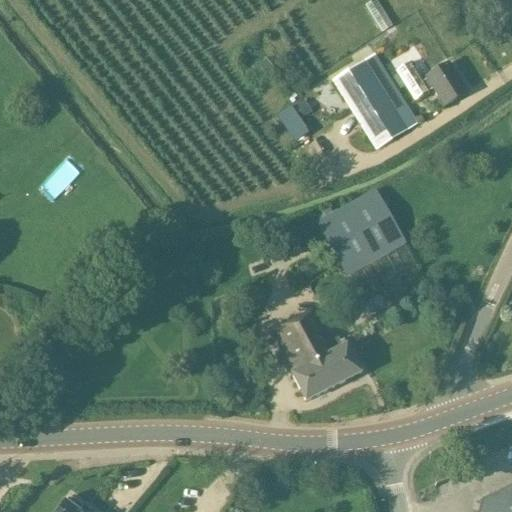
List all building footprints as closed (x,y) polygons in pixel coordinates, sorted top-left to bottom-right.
[(249,72),(259,87),(276,75),(267,60),(249,72)] [(376,151),(407,132),(363,64),(325,88),(343,116),(351,111),(376,151)] [(425,95),(433,90),(444,108),(467,94),(449,65),(426,78),(427,81),(419,86),(425,95)] [(304,103),(292,111),(299,120),(310,112),(304,103)] [(315,224),(346,279),(407,245),(376,190),(315,224)] [(292,376),(306,404),(361,375),(347,347),(345,347),(343,343),(341,344),(338,340),(336,342),(322,310),(270,336),(292,376)] [(511,511),(511,486),(482,501),(478,511),(511,511)] [(81,511),(83,510),(82,505),(72,498),(68,499),(58,511),(81,511)]
